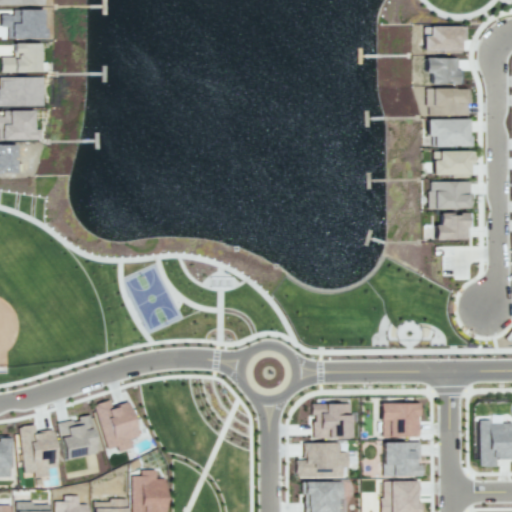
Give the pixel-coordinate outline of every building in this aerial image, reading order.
[(4,38),(40,38),(40,9),(9,9),(9,13),(0,13),(0,25),(4,26),(4,38)] [(420,51),(457,51),(457,39),(462,39),(463,26),(420,25),(420,51)] [(0,71),(36,72),(37,43),(10,42),(10,56),(0,56),(0,71)] [(421,72),(426,72),(426,84),(453,84),(453,57),(421,58),(421,72)] [(39,76),(0,76),(0,105),(39,105),(39,76)] [(423,116),(465,115),(464,87),(422,88),(423,116)] [(0,139),(37,139),(37,130),(30,130),(30,110),(0,110),(0,114),(0,139)] [(422,118),(422,136),(428,136),(428,146),(467,146),(467,135),(464,135),(464,118),(422,118)] [(0,172),(13,172),(12,143),(0,143),(0,172)] [(435,151),(435,160),(429,160),(429,175),(467,175),(467,164),(472,164),(472,151),(435,151)] [(427,181),(427,191),(424,191),(424,209),(468,209),(468,193),(466,193),(465,181),(427,181)] [(431,224),(431,239),(464,239),(464,212),(435,212),(435,224),(431,224)] [(126,402),(108,406),(107,400),(92,403),(103,449),(114,446),(115,451),(129,447),(127,438),(134,436),(126,402)] [(375,401),(375,420),(378,420),(378,438),(417,438),(417,401),(375,401)] [(306,403),(346,403),(347,438),(309,438),(309,421),(312,421),(312,415),(306,415),(306,403)] [(94,453),(87,416),(54,422),(60,459),(94,453)] [(474,418),(487,418),(487,423),(507,422),(507,459),(493,459),(493,467),(474,468),(474,418)] [(48,475),(30,478),(29,472),(23,474),(14,426),(30,423),(32,432),(49,429),(56,464),(47,466),(48,475)] [(378,442),(379,476),(418,476),(418,464),(414,464),(414,457),(417,457),(417,441),(378,442)] [(299,442),(299,459),(291,459),(291,477),(339,476),(339,466),(344,466),(344,451),(336,451),(336,442),(299,442)] [(128,475),(127,511),(161,511),(161,478),(152,478),(152,469),(137,469),(137,475),(128,475)] [(378,480),(377,511),(414,511),(415,481),(378,480)] [(337,511),(338,481),(300,481),(299,511),(337,511)] [(75,494),(57,494),(57,500),(51,500),(51,511),(85,511),(85,503),(76,503),(75,494)] [(124,511),(124,498),(106,498),(106,501),(92,502),(89,508),(89,511),(124,511)] [(30,502),(14,501),(13,511),(43,511),(44,510),(30,510),(30,502)]
